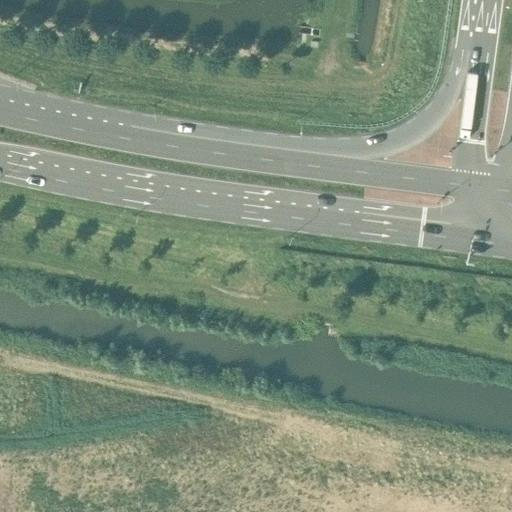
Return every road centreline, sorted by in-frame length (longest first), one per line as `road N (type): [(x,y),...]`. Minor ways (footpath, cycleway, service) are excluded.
road 1 (primary): [(0,168),(223,213),(478,243)]
road 2 (primary): [(334,170),(0,113)]
road 3 (motorway): [(479,48),(428,124),(334,170)]
road 4 (residential): [(107,511),(101,449),(88,436),(69,429),(0,433)]
road 5 (motorway): [(479,48),(466,187)]
road 6 (primary): [(466,187),(334,170)]
